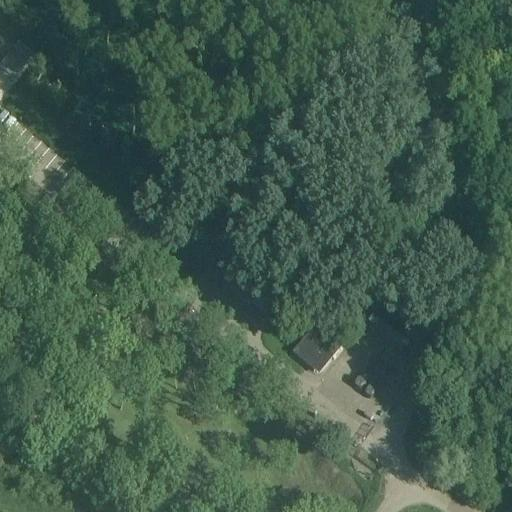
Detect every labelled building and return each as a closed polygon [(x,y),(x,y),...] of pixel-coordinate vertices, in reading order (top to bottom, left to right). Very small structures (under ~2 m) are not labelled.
[(218,248),(236,225),(225,216),(207,239),(218,248)] [(245,263),(226,286),(248,304),(266,281),(245,263)] [(270,283),(251,306),(268,320),(287,297),(270,283)] [(342,350),(316,328),(293,356),(313,373),(327,356),(333,361),(342,350)] [(362,463),(336,442),(320,462),(346,482),(362,463)]
